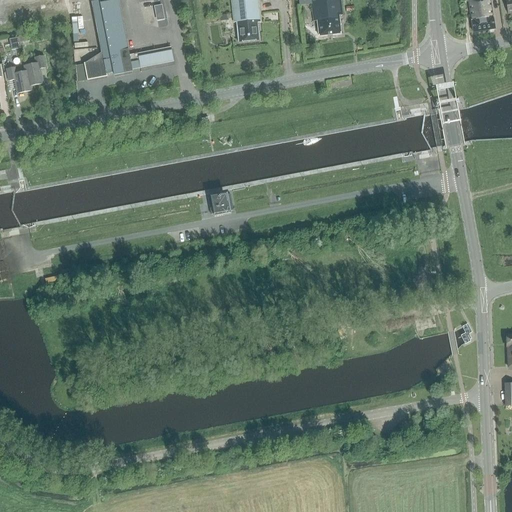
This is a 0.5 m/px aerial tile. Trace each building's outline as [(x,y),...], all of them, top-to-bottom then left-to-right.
[(138,55),(129,57),(128,49),(127,50),(117,0),(116,0),(99,3),(99,1),(92,2),(101,52),(84,63),(87,80),(107,77),(106,74),(113,72),(114,75),(132,72),(131,68),(140,66),(141,69),(173,62),(170,48),(138,54),(138,55)] [(257,19),(259,20),(257,0),(230,0),(233,23),(236,23),(238,43),(258,41),(257,19)] [(317,21),(318,37),(340,34),(338,16),(342,16),(339,0),(298,0),(299,6),(311,4),(313,22),(317,21)] [(344,0),(346,11),(355,10),(353,0),(344,0)] [(494,29),(489,0),(467,0),(470,17),(472,17),(473,20),(471,21),(473,33),(494,29)] [(24,68),(25,73),(26,73),(27,79),(29,79),(30,88),(31,88),(42,86),(40,71),(46,70),(44,58),(35,60),(36,66),(24,68)] [(26,73),(25,73),(16,75),(15,69),(6,71),(8,83),(15,82),(17,95),(31,93),(31,88),(30,88),(29,79),(27,79),(26,73)] [(229,190),(213,193),(217,215),(233,212),(229,190)] [(465,333),(460,336),(460,337),(460,338),(464,344),(464,345),(470,341),(467,336),(469,335),(468,334),(471,332),(467,324),(461,327),(462,327),(462,328),(465,333)] [(378,448),(375,436),(368,437),(371,450),(378,448)]
